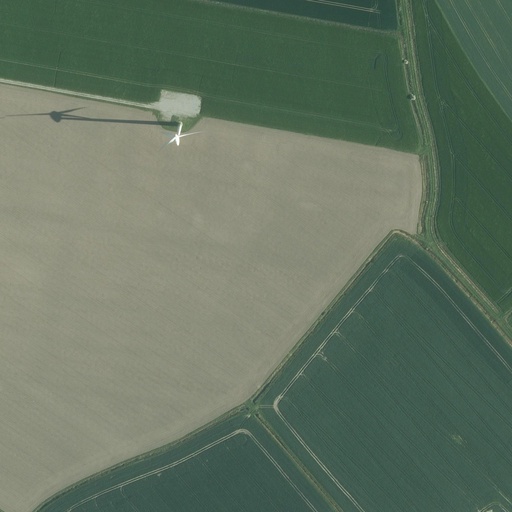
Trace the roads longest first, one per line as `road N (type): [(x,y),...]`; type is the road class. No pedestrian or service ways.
road 1 (track): [(511,334),(431,243),(432,172),(402,0)]
road 2 (track): [(0,78),(178,112)]
